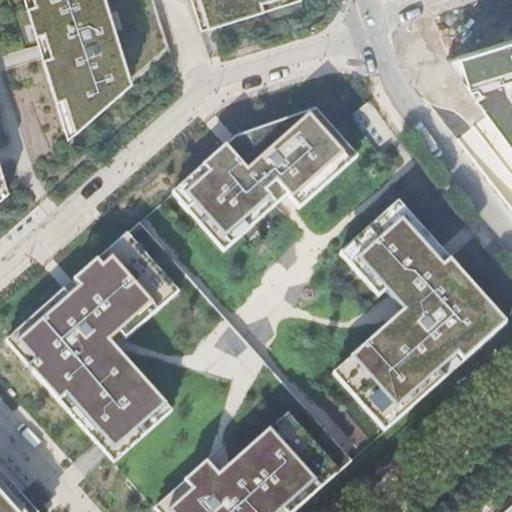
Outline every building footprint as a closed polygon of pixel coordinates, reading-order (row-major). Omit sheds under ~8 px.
[(117,0),(34,0),(50,48),(74,125),(137,67),(117,0)] [(196,0),(204,26),(293,0),(196,0)] [(511,39),(446,60),(511,149),(511,39)] [(362,153),(317,108),(236,137),(173,190),(226,251),(286,197),(299,212),(362,153)] [(0,198),(9,190),(0,170),(0,198)] [(402,312),(339,369),(390,428),(507,325),(443,253),(396,203),(337,254),(365,286),(373,279),(402,312)] [(178,292),(126,233),(71,281),(77,288),(67,297),(62,290),(3,342),(101,451),(113,466),(172,413),(109,341),(140,313),(147,319),(178,292)] [(157,506),(159,511),(295,511),(341,472),(288,414),(221,477),(208,464),(157,506)] [(0,511),(39,511),(0,466),(0,511)]
